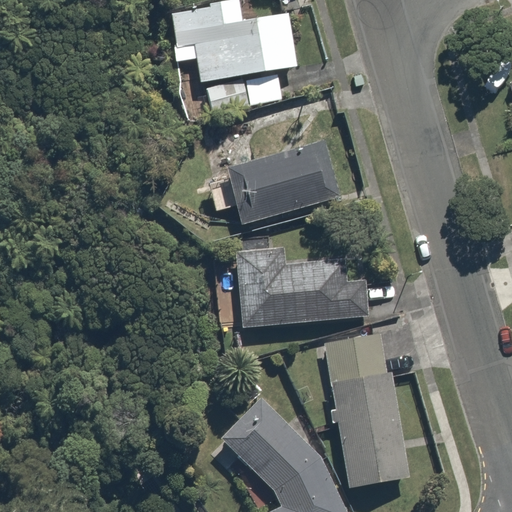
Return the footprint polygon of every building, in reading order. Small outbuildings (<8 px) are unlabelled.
[(258,0),(214,0),(172,8),(181,59),(196,56),(200,82),(281,68),(302,64),(293,9),(261,14),(258,0)] [(281,68),(177,95),(185,128),(290,101),(281,68)] [(326,140),(227,168),(241,217),(340,189),(326,140)] [(287,247),(234,252),(241,328),(367,317),(363,275),(344,277),(342,252),(288,258),(287,247)] [(386,329),(327,338),(348,485),(408,476),(386,329)] [(343,511),(325,460),(262,397),(221,437),(274,488),(279,505),(258,511),(343,511)]
